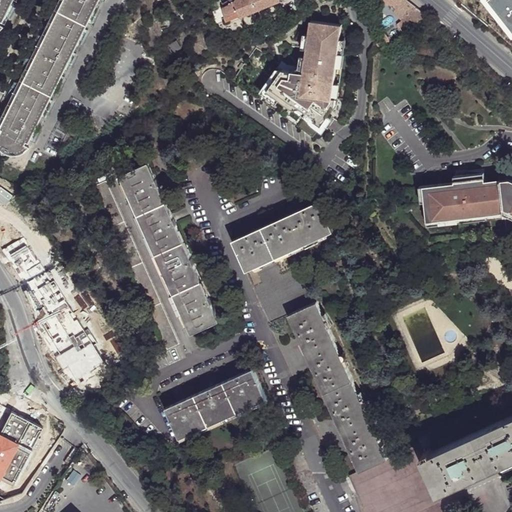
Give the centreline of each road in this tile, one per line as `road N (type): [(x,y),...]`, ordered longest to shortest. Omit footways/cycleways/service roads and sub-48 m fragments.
road 1 (unclassified): [(210,81),(321,160),(352,130),(363,93),(357,0)]
road 2 (unclassified): [(0,285),(41,381),(154,511)]
road 3 (unclassified): [(110,0),(50,126)]
